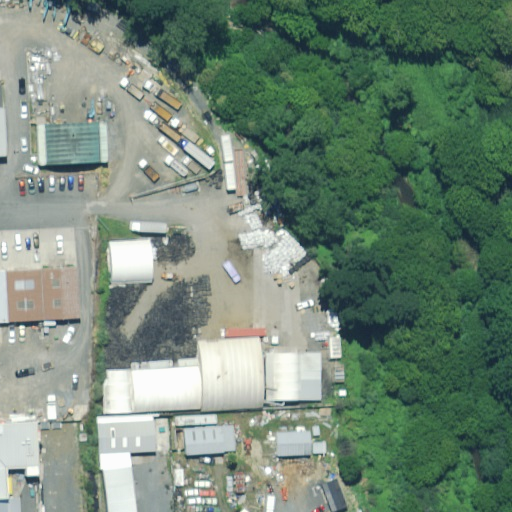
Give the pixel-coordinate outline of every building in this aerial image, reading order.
[(74,65),(91,71),(100,48),(63,34),(50,68),(70,75),(74,65)] [(103,128),(36,130),(37,170),(104,167),(103,128)] [(69,271),(0,276),(0,331),(73,325),(69,271)] [(318,355),(265,357),(266,405),(320,403),(318,355)] [(201,411),(199,369),(131,372),(133,414),(201,411)] [(145,418),(98,422),(101,456),(147,452),(145,418)] [(306,418),(268,421),(271,461),(309,458),(306,418)] [(229,426),(185,430),(188,460),(231,456),(229,426)] [(32,428),(0,430),(0,502),(13,501),(38,499),(32,428)] [(323,442),(313,442),(314,454),(324,453),(323,442)] [(134,511),(130,456),(101,458),(105,511),(134,511)] [(246,492),(245,472),(226,473),(227,493),(246,492)] [(13,511),(13,501),(0,502),(0,511),(13,511)]
